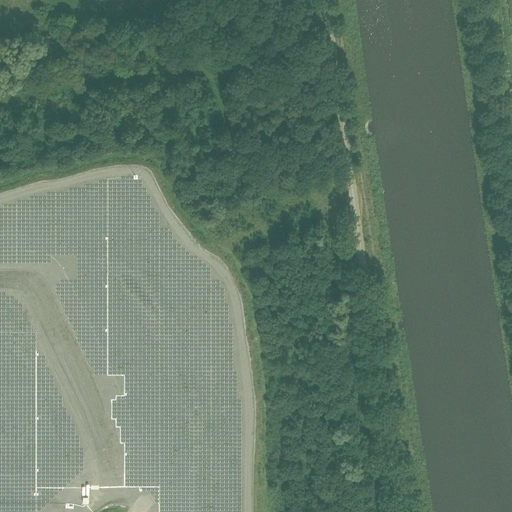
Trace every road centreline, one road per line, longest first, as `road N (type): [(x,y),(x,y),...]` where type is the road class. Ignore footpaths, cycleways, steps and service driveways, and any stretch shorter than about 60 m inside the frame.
road 1 (unclassified): [(402,511),(326,0)]
road 2 (track): [(0,99),(331,37)]
road 3 (track): [(511,201),(483,0)]
